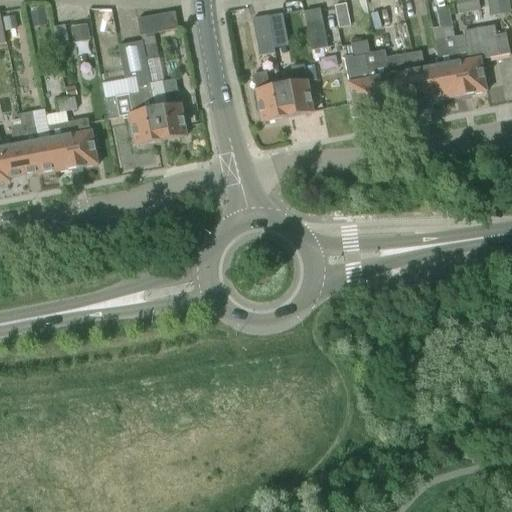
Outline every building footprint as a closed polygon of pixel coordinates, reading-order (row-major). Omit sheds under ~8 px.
[(461,0),(464,14),(480,11),(478,0),(461,0)] [(335,7),(339,30),(351,28),(347,5),(335,7)] [(44,9),(31,12),(34,28),(47,26),(44,9)] [(304,13),(312,52),(328,49),(320,10),(304,13)] [(142,43),(146,61),(159,59),(154,35),(178,30),(175,13),(138,20),(142,43)] [(14,16),(3,19),(6,32),(17,29),(14,16)] [(275,55),(274,49),(268,17),(252,20),(259,58),(275,55)] [(70,46),(66,26),(54,28),(58,48),(70,46)] [(86,26),(72,28),(75,44),(89,42),(86,26)] [(454,38),(465,98),(486,93),(480,61),(510,56),(506,35),(496,36),(495,27),(464,32),(464,36),(455,38),(454,38)] [(454,38),(455,38),(453,28),(443,29),(445,41),(435,42),(440,67),(436,67),(442,99),(443,99),(444,102),(465,98),(454,38)] [(368,42),(363,43),(376,114),(397,110),(397,107),(391,76),(388,60),(386,52),(370,54),(368,42)] [(151,86),(146,61),(142,43),(120,47),(126,79),(136,77),(140,95),(104,102),(108,121),(120,119),(129,117),(135,147),(161,142),(150,86),(151,86)] [(355,118),(376,114),(363,43),(351,45),(353,57),(344,59),(355,118)] [(442,99),(436,67),(425,69),(422,52),(411,54),(420,103),(442,99)] [(404,73),(391,76),(397,107),(398,107),(420,103),(411,54),(410,54),(401,56),(401,58),(404,73)] [(281,87),(287,119),(313,114),(304,66),(291,69),(294,84),(281,87)] [(287,119),(281,87),(269,89),(266,74),(253,76),(256,93),(255,93),(261,124),(287,119)] [(150,86),(161,142),(187,137),(181,107),(180,107),(175,81),(164,83),(151,86),(150,86)] [(66,89),(67,98),(76,96),(75,87),(66,89)] [(68,112),(78,110),(75,98),(68,99),(66,100),(68,112)] [(56,102),(57,108),(58,114),(68,112),(66,100),(56,102)] [(33,113),(20,115),(20,116),(21,119),(22,127),(32,176),(54,172),(48,140),(39,142),(33,113)] [(21,119),(12,121),(13,128),(22,127),(21,119)] [(68,124),(77,171),(98,166),(91,129),(89,129),(87,120),(68,124)] [(77,171),(68,124),(49,127),(50,131),(46,132),(54,172),(55,172),(55,175),(77,171)] [(10,180),(32,176),(22,127),(13,128),(12,129),(15,146),(4,148),(10,180)] [(10,180),(4,148),(2,149),(0,138),(0,185),(9,183),(9,180),(10,180)]
